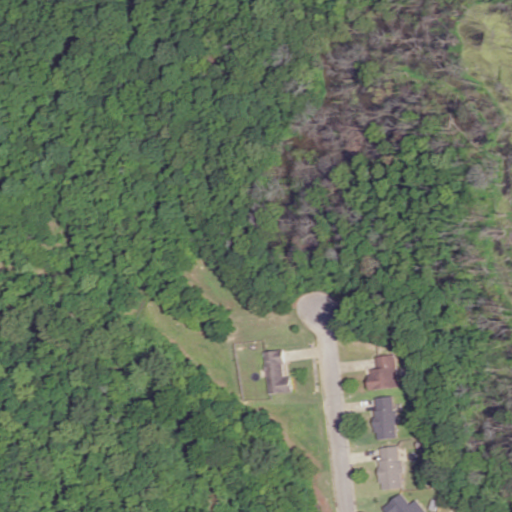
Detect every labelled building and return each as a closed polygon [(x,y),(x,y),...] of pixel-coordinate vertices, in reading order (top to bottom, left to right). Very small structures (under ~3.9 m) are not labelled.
[(293,391),(292,375),(286,375),(284,349),(266,350),(269,392),(293,391)] [(397,387),(396,355),(376,355),(377,368),(369,368),(370,388),(397,387)] [(375,396),(377,438),(398,437),(397,395),(375,396)] [(382,488),(405,487),(402,445),(380,446),(382,488)] [(426,511),(428,510),(417,498),(412,503),(402,492),(385,507),(388,511),(426,511)]
